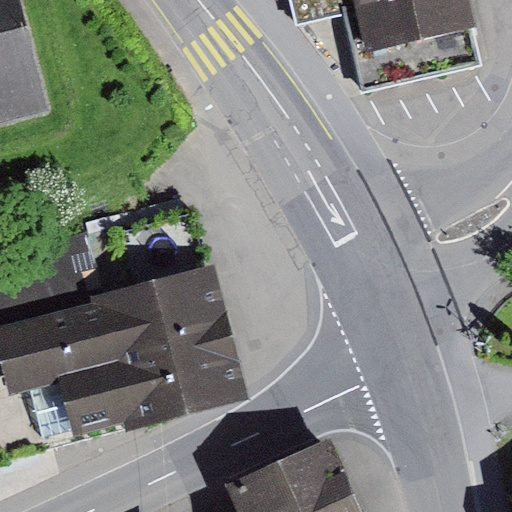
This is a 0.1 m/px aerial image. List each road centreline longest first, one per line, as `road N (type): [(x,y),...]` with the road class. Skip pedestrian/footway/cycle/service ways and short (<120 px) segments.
road 1 (tertiary): [(91,511),(406,371)]
road 2 (secondary): [(365,274),(192,0)]
road 3 (tertiary): [(365,274),(505,202),(511,191)]
